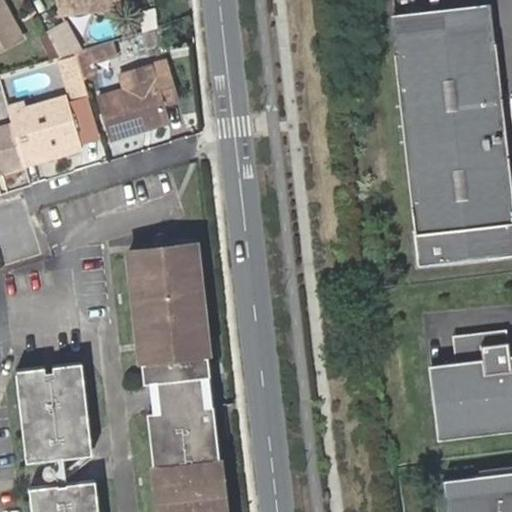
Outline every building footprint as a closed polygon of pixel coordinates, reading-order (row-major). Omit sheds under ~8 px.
[(0,0),(0,37),(21,27),(6,0),(0,0)] [(152,7),(150,0),(138,0),(139,9),(152,7)] [(63,7),(46,17),(59,39),(69,37),(78,33),(63,7)] [(390,20),(394,53),(495,42),(491,9),(390,20)] [(112,38),(107,24),(80,32),(85,47),(112,38)] [(78,33),(69,37),(76,62),(88,59),(85,47),(80,32),(78,33)] [(511,201),(495,42),(394,53),(417,266),(511,255),(511,201)] [(142,114),(166,108),(164,100),(177,96),(165,56),(152,61),(156,70),(97,87),(111,131),(144,121),(142,114)] [(7,114),(20,155),(78,138),(61,83),(19,97),(18,90),(2,95),(7,114)] [(169,114),(166,108),(142,114),(144,121),(169,114)] [(0,160),(20,155),(7,114),(0,115),(0,160)] [(160,476),(154,477),(158,511),(224,511),(212,397),(204,398),(200,368),(208,368),(194,239),(166,242),(167,248),(158,250),(157,243),(128,246),(143,375),(156,373),(159,404),(160,413),(157,414),(156,416),(155,418),(155,421),(154,426),(154,431),(160,476)] [(435,437),(511,428),(511,353),(508,354),(505,328),(452,333),(455,360),(426,363),(435,437)] [(61,444),(62,450),(90,447),(80,357),(51,360),(51,365),(43,367),(42,362),(14,365),(24,455),(52,452),(52,445),(61,444)] [(147,406),(154,477),(160,476),(154,431),(154,426),(155,421),(155,418),(156,416),(157,414),(160,413),(159,404),(147,406)] [(65,484),(65,477),(62,450),(61,444),(52,445),(52,452),(55,478),(56,485),(65,484)] [(511,511),(511,469),(437,478),(441,511),(511,511)] [(97,511),(93,473),(65,477),(65,484),(56,485),(55,478),(27,482),(30,511),(97,511)]
